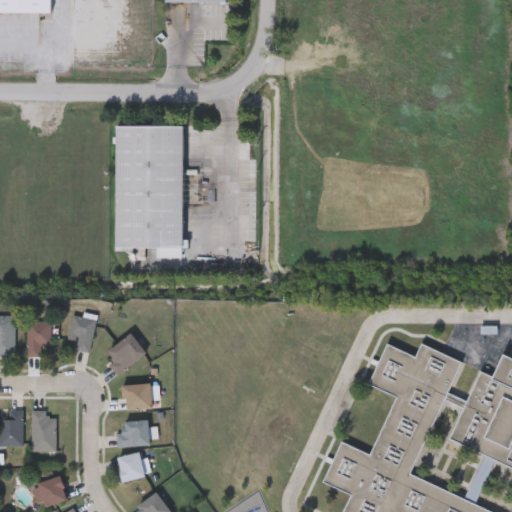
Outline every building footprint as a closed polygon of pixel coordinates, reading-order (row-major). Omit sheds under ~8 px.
[(51,0),(51,11),(0,11),(0,0),(51,0)] [(116,247),(116,125),(183,125),(183,247),(116,247)] [(15,356),(0,356),(0,315),(15,315),(15,356)] [(90,352),(77,350),(79,341),(69,339),(74,315),(97,320),(90,352)] [(28,357),(28,321),(53,321),(53,345),(42,345),(42,357),(28,357)] [(351,338),(313,321),(297,357),(335,374),(351,338)] [(107,351),(133,334),(147,355),(117,375),(110,364),(114,362),(107,351)] [(462,361),(448,390),(467,398),(481,369),(494,376),(505,352),(511,355),(511,465),(496,458),(476,503),(495,511),(342,511),(352,493),(324,480),(343,439),(371,452),(397,395),(369,383),(388,341),(417,355),(423,343),(462,361)] [(322,397),(330,381),(294,365),(287,380),(322,397)] [(152,409),(125,410),(124,385),(151,384),(152,409)] [(23,446),(0,445),(0,419),(12,419),(12,410),(24,411),(23,446)] [(33,451),(33,411),(47,411),(47,417),(58,417),(58,451),(33,451)] [(125,421),(150,421),(149,447),(118,446),(118,432),(125,432),(125,421)] [(123,481),(118,457),(141,453),(145,477),(123,481)] [(33,485),(61,476),(68,500),(40,508),(33,485)] [(143,511),(139,505),(158,492),(170,511),(143,511)]
